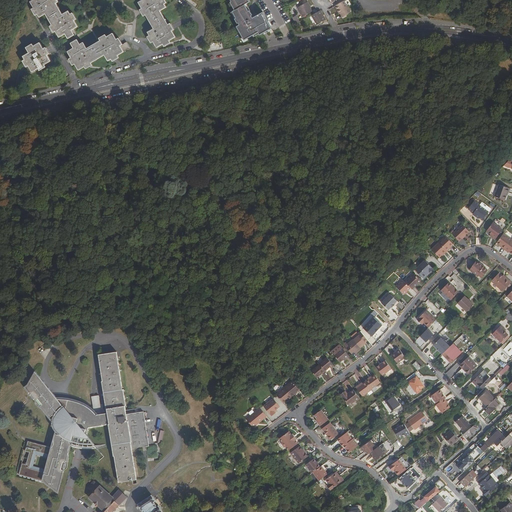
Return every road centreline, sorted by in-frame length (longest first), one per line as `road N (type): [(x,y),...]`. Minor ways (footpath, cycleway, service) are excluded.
road 1 (residential): [(511,268),(492,253),(467,249),(395,326)]
road 2 (tertiary): [(191,67),(339,34)]
road 3 (residential): [(294,412),(328,453),(367,467),(398,501)]
road 4 (residential): [(486,428),(395,326)]
road 5 (residential): [(395,326),(294,412)]
